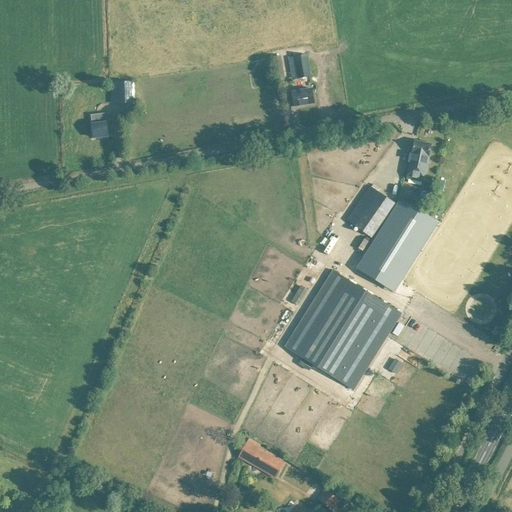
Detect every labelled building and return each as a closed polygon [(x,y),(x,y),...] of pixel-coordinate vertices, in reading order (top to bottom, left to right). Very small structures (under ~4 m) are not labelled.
[(299,77),(310,75),(307,55),(296,57),(299,77)] [(282,68),(275,69),(277,81),(284,80),(282,68)] [(134,82),(117,83),(118,103),(135,102),(134,82)] [(314,103),(312,89),(292,92),(294,107),(314,103)] [(108,136),(105,115),(91,116),(92,125),(94,138),(108,136)] [(415,141),(407,179),(423,183),(431,145),(415,141)] [(371,237),(394,204),(379,193),(355,226),(371,237)] [(285,347),(351,389),(399,312),(348,280),(333,270),(285,347)] [(402,339),(408,328),(402,325),(396,336),(402,339)] [(240,455),(277,476),(284,463),(253,445),(255,442),(249,439),(240,455)] [(318,499),(331,510),(339,501),(325,490),(318,499)]
